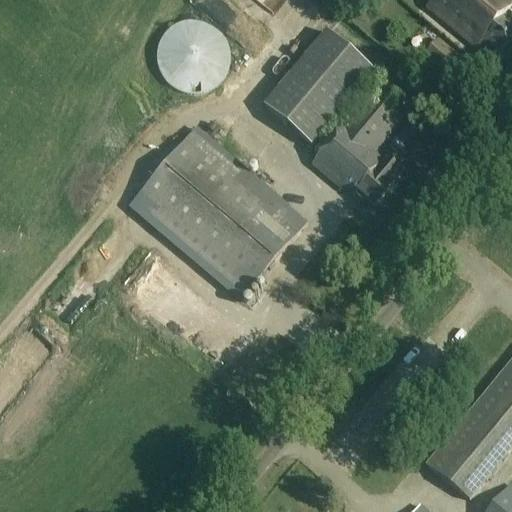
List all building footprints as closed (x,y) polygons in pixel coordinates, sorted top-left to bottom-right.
[(188,0),(183,0),(178,3),(186,20),(196,14),(188,0)] [(466,54),(470,49),(413,0),(396,20),(429,48),(437,39),(474,71),(479,65),(466,54)] [(511,20),(509,17),(511,13),(511,4),(506,0),(436,0),(429,10),(485,57),(489,52),(501,62),(511,48),(511,20)] [(226,78),(230,62),(227,46),(217,33),(203,25),(186,25),(171,31),(161,44),(156,60),(159,76),(169,89),(184,97),(200,97),(215,91),(226,78)] [(265,109),(313,149),(375,75),(327,35),(265,109)] [(424,58),(449,79),(462,63),(437,42),(424,58)] [(421,68),(402,53),(392,66),(411,81),(421,68)] [(373,208),(401,175),(376,154),(411,113),(380,87),(312,167),(343,193),(348,187),(373,208)] [(309,225),(297,215),(199,131),(134,207),(243,301),(309,225)] [(12,346),(27,336),(19,325),(5,335),(12,346)] [(511,453),(511,444),(506,439),(511,431),(511,366),(428,469),(471,504),(511,453)] [(324,485),(335,484),(333,462),(305,464),(308,498),(324,497),(324,485)] [(511,511),(511,486),(511,485),(489,511),(511,511)] [(407,511),(409,511),(417,497),(404,491),(397,507),(407,511)]
